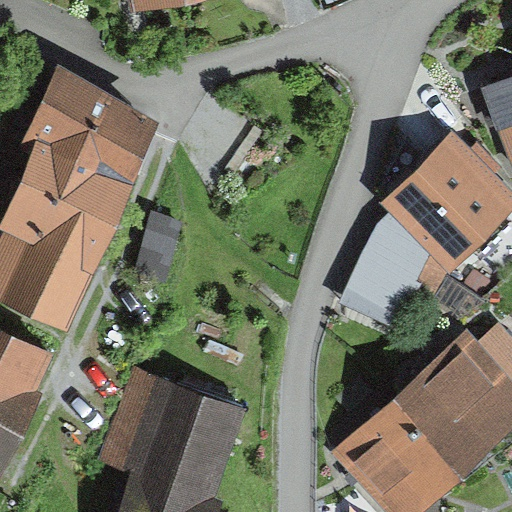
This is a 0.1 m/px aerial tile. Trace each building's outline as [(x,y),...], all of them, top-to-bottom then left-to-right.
[(131,0),(134,9),(175,0),(131,0)] [(26,139),(39,144),(133,190),(166,121),(60,70),(26,139)] [(511,80),(485,91),(511,160),(511,80)] [(511,213),(511,193),(452,134),(381,205),(391,215),(431,254),(452,274),(511,213)] [(0,230),(6,233),(0,244),(0,300),(66,331),(133,190),(39,144),(0,228),(0,230)] [(153,213),(135,269),(166,279),(184,223),(153,213)] [(431,254),(391,215),(378,224),(340,304),(401,333),(423,285),(416,283),(431,254)] [(474,270),(463,285),(481,298),(492,283),(474,270)] [(469,334),(395,399),(465,477),(511,433),(511,338),(500,325),(478,345),(469,334)] [(0,422),(23,435),(43,398),(35,393),(54,358),(0,329),(0,422)] [(216,511),(255,405),(133,362),(99,458),(135,471),(120,511),(216,511)] [(425,511),(465,477),(395,399),(333,454),(385,511),(425,511)] [(0,478),(23,435),(0,422),(0,478)]
